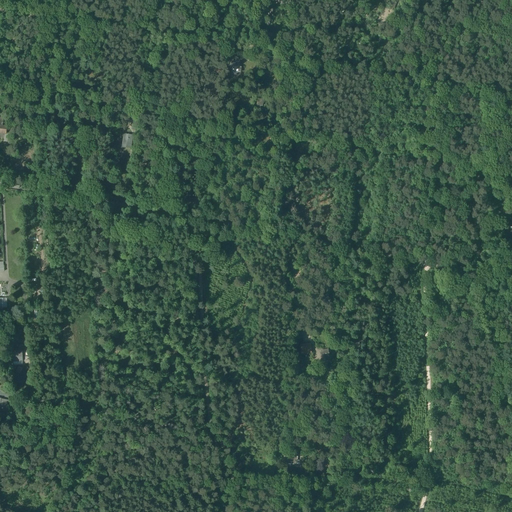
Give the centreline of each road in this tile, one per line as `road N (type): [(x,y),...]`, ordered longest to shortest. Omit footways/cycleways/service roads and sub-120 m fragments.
road 1 (track): [(511,175),(0,82)]
road 2 (track): [(0,4),(451,85)]
road 3 (track): [(200,220),(210,418),(236,471),(224,511)]
road 4 (track): [(425,264),(451,85)]
road 5 (track): [(49,511),(76,424),(67,374)]
